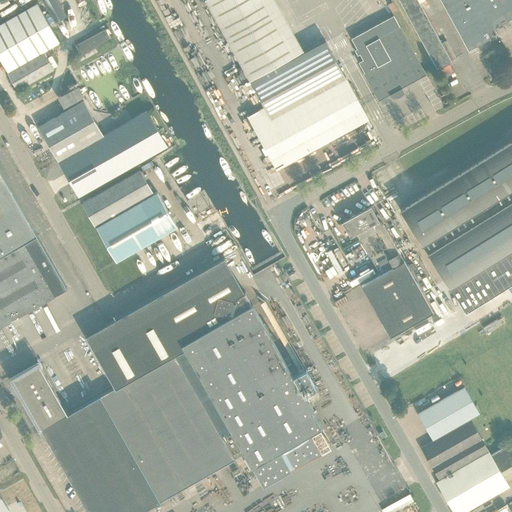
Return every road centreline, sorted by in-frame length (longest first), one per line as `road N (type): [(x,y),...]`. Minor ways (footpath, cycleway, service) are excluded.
road 1 (unclassified): [(440,511),(278,231),(281,211)]
road 2 (unknown): [(221,266),(278,298),(371,476),(422,480)]
road 3 (unclassified): [(197,253),(105,305),(0,123)]
road 4 (unclassified): [(511,85),(281,211)]
road 5 (unknown): [(326,0),(395,148)]
